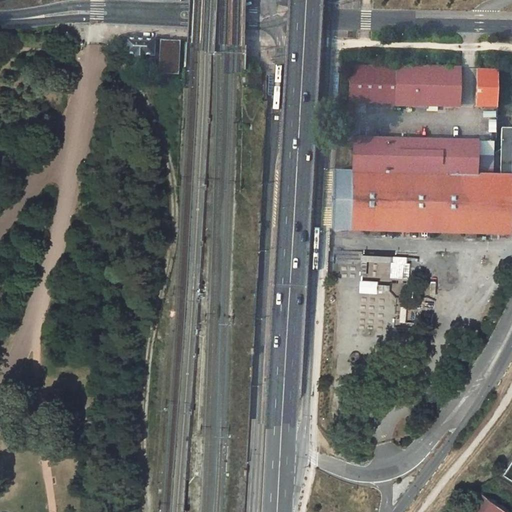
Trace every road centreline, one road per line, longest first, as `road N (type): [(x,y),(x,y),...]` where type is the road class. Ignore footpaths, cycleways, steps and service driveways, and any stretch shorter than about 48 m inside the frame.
road 1 (primary): [(298,0),(269,511)]
road 2 (primary): [(304,10),(280,41),(252,511)]
road 3 (primary): [(288,434),(313,0)]
road 4 (primary): [(511,309),(401,465),(373,475),(342,469),(302,452),(288,434)]
road 5 (primary): [(397,511),(511,344)]
road 6 (primary): [(328,17),(502,22)]
